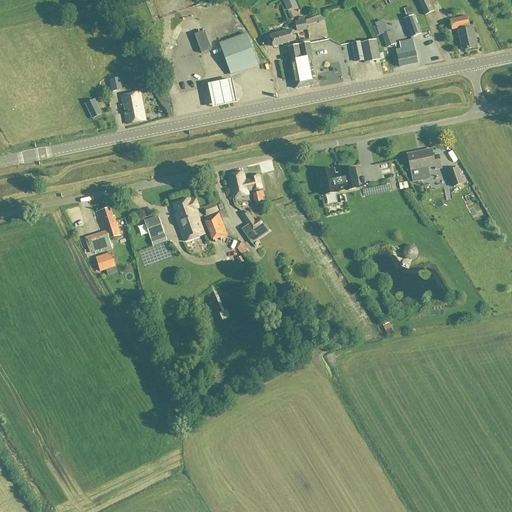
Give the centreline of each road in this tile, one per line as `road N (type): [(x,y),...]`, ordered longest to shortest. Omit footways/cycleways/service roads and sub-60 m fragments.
road 1 (residential): [(0,217),(482,115)]
road 2 (tertiary): [(0,163),(471,66)]
